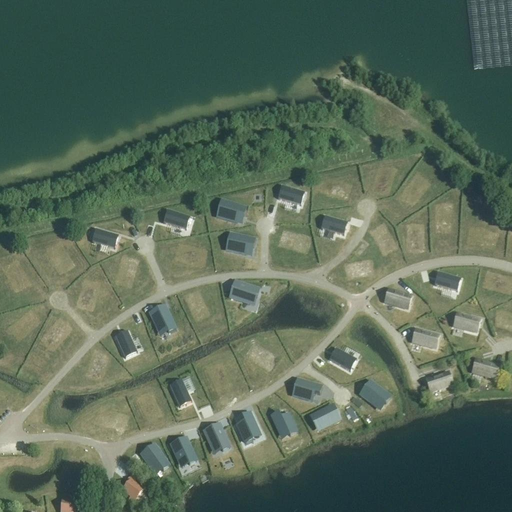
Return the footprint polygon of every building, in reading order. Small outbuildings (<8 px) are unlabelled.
[(279,188),(274,204),(301,213),(307,196),(279,188)] [(242,227),(248,209),(222,202),(217,220),(242,227)] [(168,213),(164,225),(184,231),(187,218),(168,213)] [(322,232),(323,232),(341,237),(345,238),(348,225),(325,218),(325,219),(322,230),(322,232)] [(114,251),(117,238),(97,233),(94,245),(114,251)] [(252,259),(257,240),(231,234),(226,252),(252,259)] [(438,274),(434,288),(457,294),(461,281),(438,274)] [(255,308),(261,291),(236,282),(230,300),(255,308)] [(393,294),(389,292),(385,305),(409,312),(412,299),(397,295),(397,293),(394,292),(393,294)] [(166,306),(149,314),(160,338),(177,331),(166,306)] [(454,329),(477,336),(481,323),(466,319),(466,317),(462,316),(462,318),(458,316),(454,329)] [(420,333),(416,332),(412,344),(436,351),(439,338),(424,334),(424,333),(421,332),(420,333)] [(128,334),(116,340),(126,361),(138,356),(128,334)] [(351,374),(357,362),(337,351),(330,363),(351,374)] [(481,364),(477,362),(473,375),(496,382),(500,369),(485,365),(485,363),(481,362),(481,364)] [(431,381),(426,382),(430,395),(454,387),(450,375),(434,380),(434,378),(430,380),(431,381)] [(182,383),(170,388),(180,410),(192,404),(182,383)] [(323,390),(317,388),(302,383),(299,391),(296,390),(293,398),(313,404),(315,395),(320,397),(323,390)] [(371,384),(361,394),(381,413),(391,403),(371,384)] [(339,410),(312,419),(317,434),(343,425),(339,410)] [(237,427),(244,442),(246,446),(254,442),(253,438),(260,435),(254,420),(251,415),(244,418),(246,423),(237,427)] [(279,415),(272,418),(281,438),(289,435),(290,438),(298,435),(289,416),(281,420),(279,415)] [(221,426),(204,434),(215,458),(232,450),(221,426)] [(188,439),(170,447),(181,471),(199,464),(188,439)] [(160,450),(145,455),(156,483),(169,478),(160,450)] [(134,505),(144,491),(134,484),(136,482),(131,478),(128,482),(130,484),(123,493),(131,499),(129,501),(134,505)] [(77,511),(79,504),(63,502),(62,511),(77,511)]
